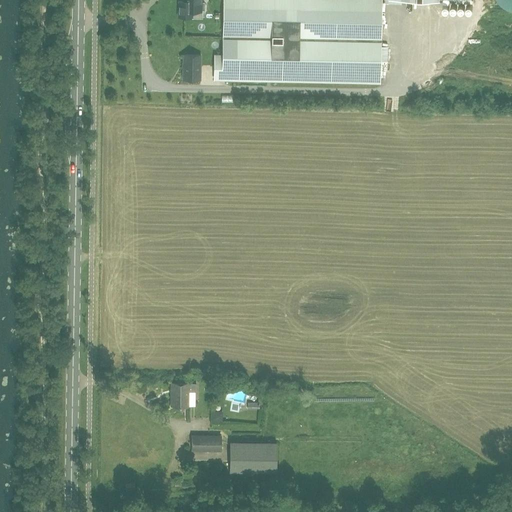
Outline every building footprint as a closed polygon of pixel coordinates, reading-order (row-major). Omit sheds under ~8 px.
[(201,3),(201,0),(184,0),(184,1),(179,1),(179,17),(192,17),(192,12),(201,12),(201,11),(204,11),(204,3),(201,3)] [(223,0),(223,54),(214,54),(213,80),(223,80),(380,83),(381,0),(223,0)] [(501,6),(507,10),(511,11),(511,0),(496,0),(497,1),(501,6)] [(201,55),(183,55),(183,79),(200,79),(201,55)] [(171,382),(171,405),(188,405),(188,391),(195,392),(196,383),(188,383),(188,382),(171,382)] [(241,402),(241,410),(249,409),(249,402),(241,402)] [(192,435),(191,449),(220,450),(220,436),(192,435)] [(276,472),(276,442),(230,442),(230,471),(276,472)] [(135,483),(125,483),(125,491),(135,491),(135,483)]
